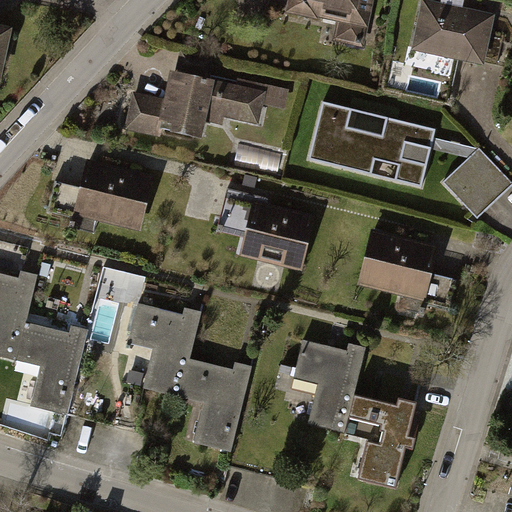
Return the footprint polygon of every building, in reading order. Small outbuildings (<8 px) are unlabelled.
[(377,0),(291,0),(289,17),(372,32),(377,0)] [(502,18),(427,6),(418,57),(485,68),(493,69),(502,18)] [(11,25),(0,23),(0,78),(0,79),(11,25)] [(167,101),(136,95),(129,130),(203,145),(209,118),(263,129),(270,96),(172,76),(167,101)] [(421,189),(435,133),(323,105),(309,161),(421,189)] [(479,154),(445,187),(478,221),(511,188),(479,154)] [(157,187),(88,168),(75,216),(144,235),(157,187)] [(313,222),(253,207),(239,260),(299,275),(313,222)] [(438,252),(377,237),(364,289),(426,304),(438,252)] [(14,284),(0,280),(0,359),(36,369),(27,408),(68,418),(87,341),(70,337),(31,327),(40,291),(14,284)] [(178,316),(145,308),(136,346),(160,353),(150,393),(207,407),(196,448),(232,457),(253,373),(239,370),(197,360),(206,323),(178,316)] [(347,361),(308,351),(299,386),(325,393),(315,432),(382,449),(374,480),(404,487),(422,414),(403,409),(363,399),(371,367),(347,361)]
